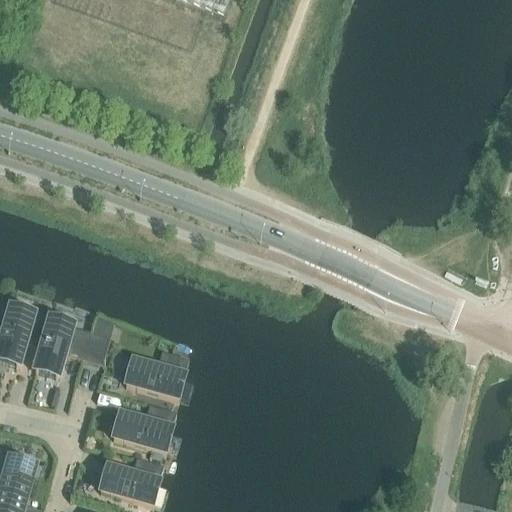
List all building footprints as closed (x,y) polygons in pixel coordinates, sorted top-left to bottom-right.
[(162,0),(222,22),(229,0),(162,0)] [(0,341),(3,342),(11,315),(0,312),(0,341)] [(11,315),(3,342),(0,352),(0,366),(16,371),(16,372),(18,373),(25,349),(42,354),(43,352),(50,327),(33,322),(33,320),(31,320),(30,321),(13,316),(13,315),(11,314),(11,315)] [(95,323),(90,338),(83,365),(102,371),(114,331),(95,323)] [(43,352),(42,354),(35,378),(37,379),(38,377),(55,382),(55,384),(57,384),(64,360),(83,365),(90,338),(72,333),(72,332),(70,331),(70,333),(52,328),(52,326),(50,325),(50,327),(43,352)] [(184,384),(183,384),(188,365),(162,358),(156,376),(132,369),(131,371),(133,372),(128,389),(126,389),(126,391),(178,406),(179,404),(177,403),(182,386),(184,386),(184,384)] [(113,444),(166,459),(166,457),(165,457),(170,439),(171,439),(172,437),(171,437),(176,418),(149,411),(144,429),(120,422),(119,424),(120,425),(115,443),(114,442),(113,444)] [(131,482),(107,475),(106,478),(108,478),(103,496),(101,495),(100,497),(151,511),(152,511),(153,510),(152,510),(157,492),(158,493),(159,490),(158,490),(163,472),(136,464),(131,482)] [(10,466),(0,500),(0,511),(22,511),(34,473),(10,466)]
